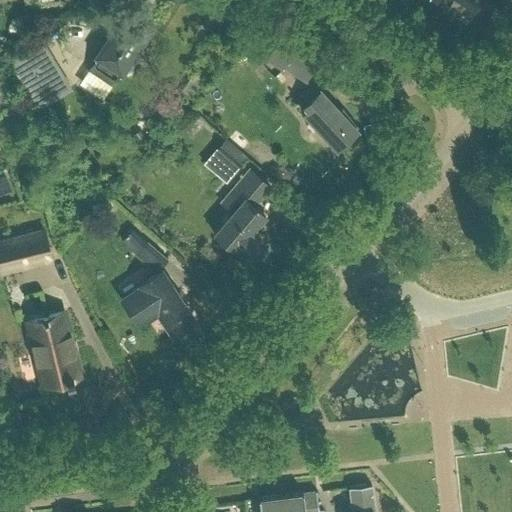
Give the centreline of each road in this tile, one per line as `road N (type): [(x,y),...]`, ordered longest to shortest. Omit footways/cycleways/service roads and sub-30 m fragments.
road 1 (unclassified): [(0,489),(147,466),(187,440),(225,408),(476,115)]
road 2 (unclassified): [(476,115),(304,0)]
